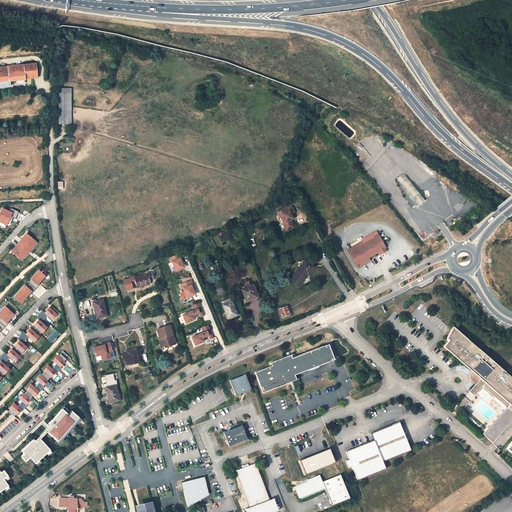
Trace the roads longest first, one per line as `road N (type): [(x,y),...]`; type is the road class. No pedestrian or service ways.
road 1 (motorway): [(162,7),(183,17),(287,25),(335,38),(391,76),(452,144),(511,188)]
road 2 (primary): [(105,442),(194,376),(341,316)]
road 3 (primary): [(336,307),(191,369),(103,434)]
road 4 (motorway): [(511,173),(454,122),(370,0)]
road 5 (residential): [(214,464),(405,382)]
road 6 (motorway): [(162,7),(344,0)]
road 7 (track): [(64,30),(47,83),(52,197)]
road 8 (residential): [(405,382),(511,479)]
road 9 (primary): [(451,252),(336,307)]
road 10 (primary): [(341,316),(454,267)]
